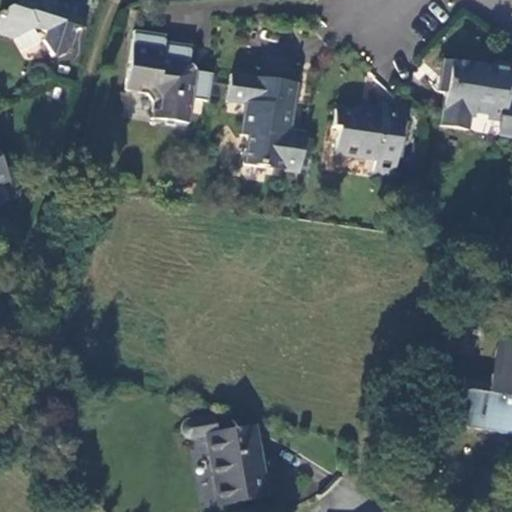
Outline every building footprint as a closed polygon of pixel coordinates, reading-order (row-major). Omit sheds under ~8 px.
[(62,0),(55,0),(53,5),(45,6),(42,0),(22,0),(23,1),(0,11),(0,34),(2,38),(12,40),(31,31),(32,32),(45,35),(42,43),(49,54),(66,46),(72,27),(78,29),(85,7),(62,0)] [(165,38),(133,33),(125,93),(147,96),(154,104),(151,121),(186,127),(190,101),(207,104),(211,77),(195,74),(187,65),(190,48),(164,44),(165,38)] [(447,92),(452,63),(443,61),(437,90),(447,92)] [(501,122),(505,104),(510,74),(452,63),(447,92),(441,126),(466,132),(469,116),(501,122)] [(293,84),(269,81),(230,75),(226,100),(242,103),(239,135),(245,136),(241,166),(283,172),(283,166),(297,167),(301,141),(286,138),(287,130),(293,84)] [(511,140),(511,104),(505,104),(501,122),(498,137),(511,140)] [(391,178),(400,117),(380,113),(380,115),(333,108),(331,124),(336,126),(334,148),(352,151),(352,155),(372,157),(371,174),(391,178)] [(302,133),(287,130),(286,138),(301,141),(302,133)] [(105,197),(75,192),(71,222),(99,227),(105,197)] [(511,436),(511,333),(497,332),(491,380),(463,376),(456,430),(511,436)] [(253,428),(207,436),(220,506),(266,498),(253,428)]
